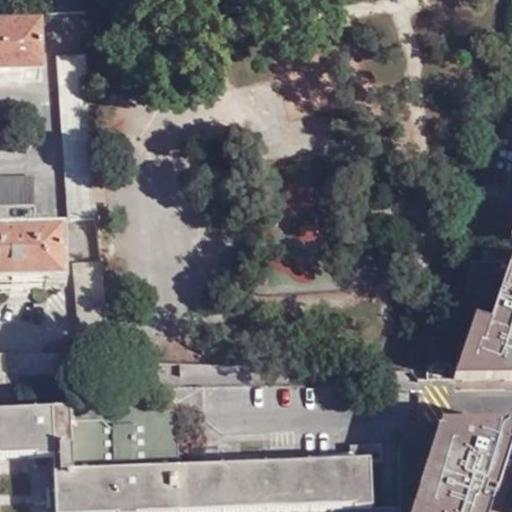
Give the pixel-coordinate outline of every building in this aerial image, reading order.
[(85,19),(84,0),(56,0),(57,19),(85,19)] [(39,79),(38,40),(0,40),(0,86),(7,86),(7,83),(22,83),(22,78),(39,79)] [(71,220),(99,219),(86,56),(58,57),(71,220)] [(149,76),(110,77),(112,97),(149,96),(149,76)] [(112,97),(110,77),(103,77),(103,97),(112,97)] [(0,178),(0,203),(35,202),(34,177),(0,178)] [(0,286),(64,284),(62,234),(26,235),(26,228),(11,228),(11,235),(0,235),(0,286)] [(482,266),(509,266),(508,250),(481,250),(482,266)] [(0,386),(8,386),(39,386),(50,384),(112,382),(110,369),(102,260),(75,263),(83,351),(48,358),(0,357),(0,386)] [(511,266),(470,267),(452,384),(474,384),(483,384),(487,384),(501,380),(511,375),(511,266)] [(450,366),(426,366),(426,384),(450,384),(450,366)] [(511,375),(501,380),(487,384),(483,384),(503,383),(511,383),(511,375)] [(174,406),(63,412),(60,424),(58,442),(57,465),(59,480),(74,511),(360,511),(360,498),(337,498),(337,466),(176,472),(174,406)] [(0,414),(0,464),(54,462),(56,511),(74,511),(59,480),(57,465),(58,442),(60,424),(63,412),(51,412),(0,414)] [(489,511),(494,497),(511,442),(511,434),(505,428),(416,428),(403,428),(396,451),(397,511),(489,511)] [(348,450),(349,465),(369,465),(368,450),(348,450)] [(349,465),(337,466),(337,498),(360,498),(360,511),(371,511),(369,465),(349,465)]
